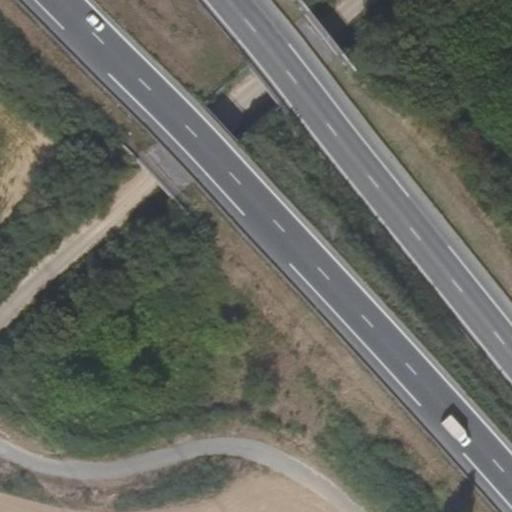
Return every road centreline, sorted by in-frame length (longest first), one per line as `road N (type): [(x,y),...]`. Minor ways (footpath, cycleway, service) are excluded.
road 1 (trunk): [(60,0),(293,238),(511,480)]
road 2 (track): [(0,317),(149,183),(375,0)]
road 3 (trunk): [(511,354),(227,0)]
